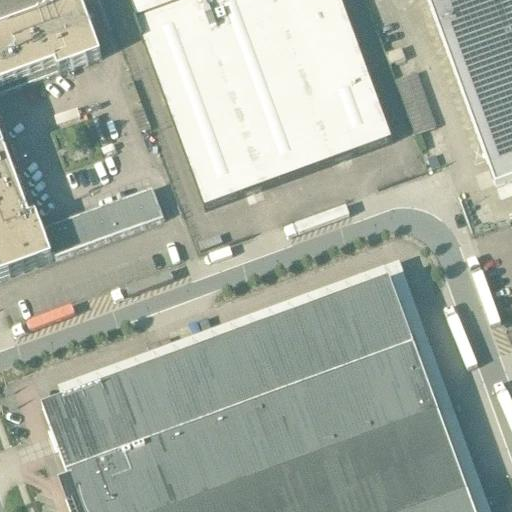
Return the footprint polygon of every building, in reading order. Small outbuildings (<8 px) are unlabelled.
[(90,0),(88,0),(0,32),(0,124),(120,80),(90,0)] [(129,0),(138,24),(135,25),(205,213),(367,153),(393,144),(367,75),(339,0),(129,0)] [(511,0),(426,0),(496,189),(511,184),(511,183),(511,0)] [(390,68),(405,62),(401,51),(386,57),(390,68)] [(415,138),(436,130),(417,75),(395,83),(415,138)] [(128,149),(0,196),(0,285),(172,223),(153,170),(138,176),(128,149)] [(472,511),(467,498),(474,490),(461,479),(467,471),(454,460),(389,285),(367,293),(178,363),(169,340),(147,348),(155,371),(43,412),(71,488),(65,490),(73,511),(472,511)]
